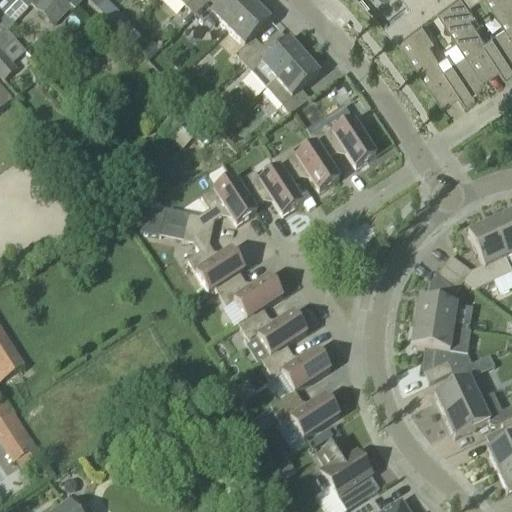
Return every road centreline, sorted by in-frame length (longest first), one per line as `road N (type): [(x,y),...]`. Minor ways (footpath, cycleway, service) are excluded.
road 1 (residential): [(469,511),(404,445),(373,362),(385,284),(412,237),(449,201)]
road 2 (residential): [(449,201),(389,107),(301,0)]
